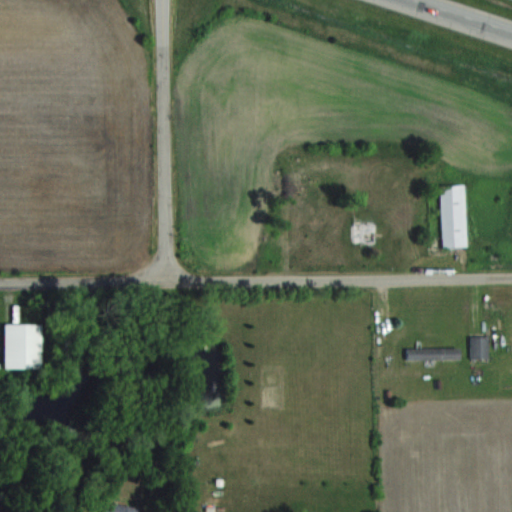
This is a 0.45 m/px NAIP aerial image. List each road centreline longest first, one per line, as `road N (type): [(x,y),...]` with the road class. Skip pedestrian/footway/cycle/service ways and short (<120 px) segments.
road 1 (residential): [(169,281),(511,275)]
road 2 (residential): [(169,281),(162,0)]
road 3 (residential): [(0,283),(169,281)]
